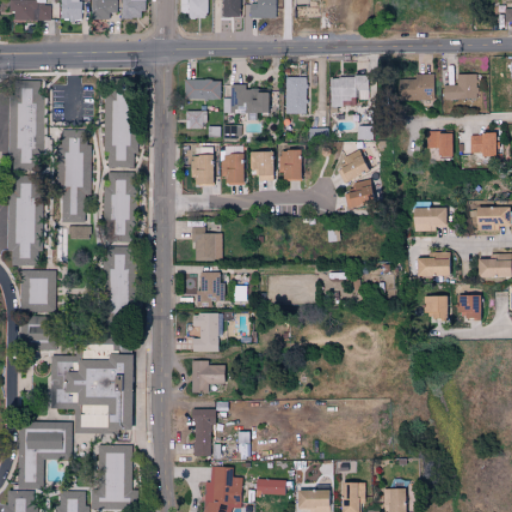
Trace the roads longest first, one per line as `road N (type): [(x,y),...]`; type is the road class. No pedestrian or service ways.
road 1 (tertiary): [(0,55),(511,43)]
road 2 (residential): [(167,511),(167,0)]
road 3 (residential): [(167,202),(339,196)]
